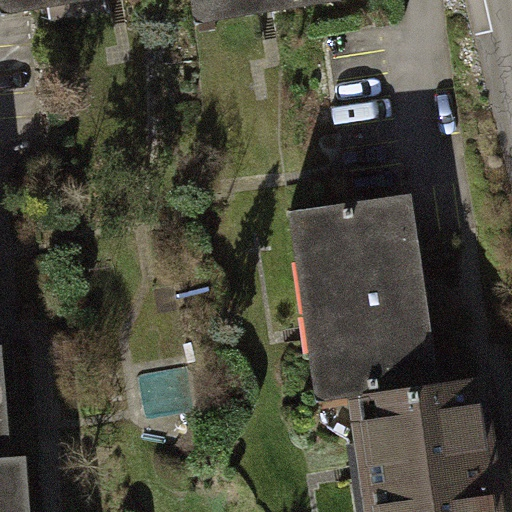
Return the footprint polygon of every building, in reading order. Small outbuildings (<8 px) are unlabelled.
[(0,0),(0,1),(3,20),(124,0),(0,0)] [(194,0),(199,25),(353,0),(194,0)] [(422,192),(299,206),(321,393),(362,390),(444,379),(422,192)] [(505,511),(487,374),(444,379),(362,390),(378,511),(505,511)] [(25,511),(24,466),(5,466),(0,466),(0,511),(25,511)]
